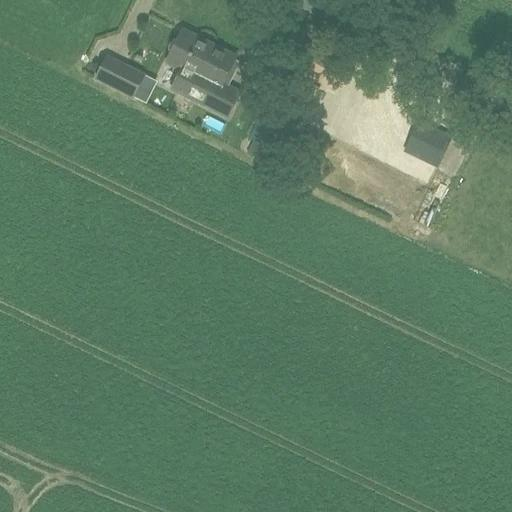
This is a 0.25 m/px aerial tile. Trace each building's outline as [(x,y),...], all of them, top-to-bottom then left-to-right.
[(227,118),(240,93),(223,85),(228,74),(231,76),(234,75),(239,66),(238,63),(235,61),(236,58),(183,32),(167,64),(182,72),(172,90),(227,118)] [(336,96),(352,66),(308,43),(292,73),(336,96)] [(97,79),(111,86),(133,97),(144,76),(108,58),(97,79)] [(385,163),(411,105),(372,88),(346,146),(385,163)] [(285,156),(301,121),(267,105),(250,139),(285,156)] [(438,170),(453,137),(418,121),(403,154),(406,155),(403,161),(414,166),(416,160),(438,170)]
